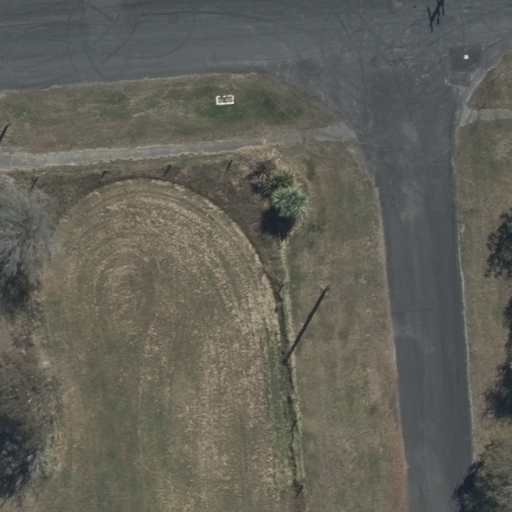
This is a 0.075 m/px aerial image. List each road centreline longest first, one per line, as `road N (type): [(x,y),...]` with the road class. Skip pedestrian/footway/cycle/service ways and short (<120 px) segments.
road 1 (residential): [(400,2),(442,511)]
road 2 (residential): [(0,37),(400,2)]
